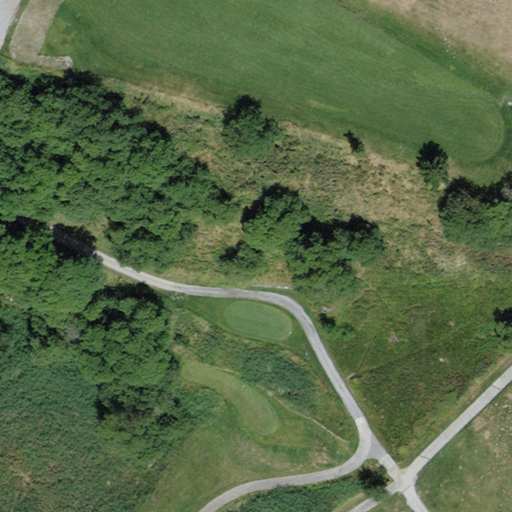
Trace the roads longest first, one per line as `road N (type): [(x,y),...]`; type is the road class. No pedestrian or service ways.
road 1 (track): [(208,511),(247,490),(343,471),(357,458),(361,431),(312,335),(264,296),(159,286),(0,210)]
road 2 (track): [(511,369),(400,484),(352,511)]
